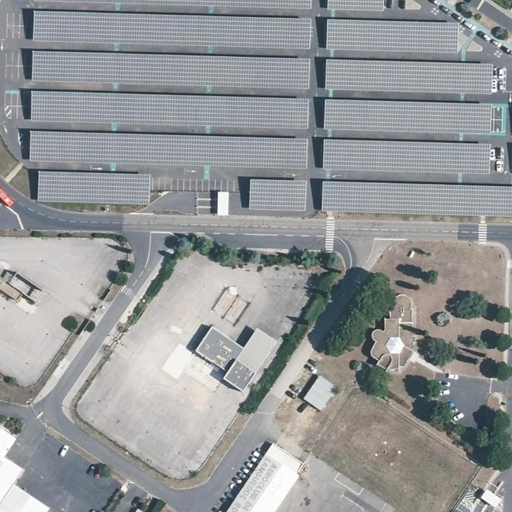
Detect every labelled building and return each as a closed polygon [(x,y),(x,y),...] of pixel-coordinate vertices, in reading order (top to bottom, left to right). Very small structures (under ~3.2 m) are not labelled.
[(311,0),(35,0),(36,0),(211,5),(312,8),(311,0)] [(327,0),(328,10),(383,12),(382,0),(327,0)] [(311,20),(35,12),(34,41),(310,49),(311,20)] [(457,24),(327,21),(326,50),(456,54),(457,24)] [(310,61),(34,53),(33,82),(309,89),(310,61)] [(492,65),(326,61),(325,90),(491,94),(492,65)] [(308,101),(32,93),(32,122),(308,130),(308,101)] [(490,107),(324,103),(323,132),(490,136),(490,107)] [(308,140),(32,132),(32,161),(308,169),(308,140)] [(490,146),(323,141),(322,170),(489,175),(490,146)] [(151,175),(40,173),(39,202),(150,205),(151,175)] [(307,182),(251,179),(251,210),(307,211),(307,182)] [(511,188),(322,183),(321,213),(511,218),(511,188)] [(229,192),(218,192),(218,216),(229,216),(229,211),(229,192)] [(44,291),(17,273),(9,284),(22,293),(36,302),(44,291)] [(9,284),(0,277),(0,288),(17,301),(22,293),(9,284)] [(410,336),(410,324),(410,306),(410,302),(409,300),(407,297),(405,296),(403,296),(400,296),(398,296),(396,297),(394,300),(393,302),(393,305),(389,305),(389,319),(384,319),(385,329),(382,331),(379,330),(377,330),(374,330),(372,332),(371,335),(371,338),(373,340),(376,343),(372,349),(370,352),(371,354),(371,357),(374,359),(378,361),(377,364),(385,371),(387,367),(388,370),(398,370),(398,367),(403,367),(410,355),(412,353),(410,351),(412,350),(411,342),(414,342),(414,336),(410,336)] [(244,347),(212,326),(204,338),(196,351),(228,372),(223,379),(243,392),(275,344),(255,331),(244,347)] [(323,411),(338,388),(318,374),(310,387),(302,398),(323,411)] [(0,504),(13,484),(23,469),(3,457),(14,438),(0,428),(0,504)] [(274,511),(298,476),(296,474),(303,463),(272,443),(228,511),(274,511)] [(47,511),(49,510),(13,484),(0,504),(0,511),(47,511)]
